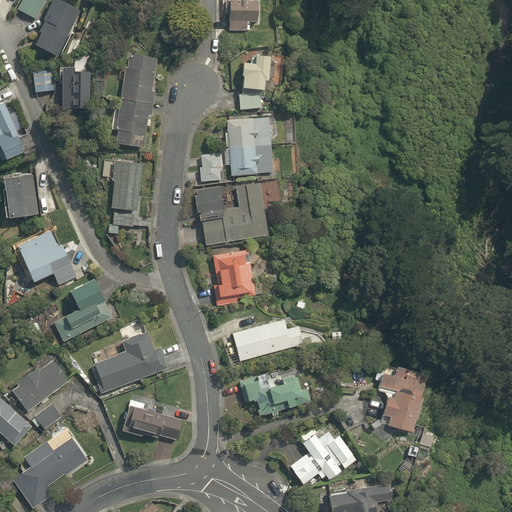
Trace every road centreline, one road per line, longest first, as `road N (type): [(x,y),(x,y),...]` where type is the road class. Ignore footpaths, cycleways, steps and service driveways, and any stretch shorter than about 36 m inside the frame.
road 1 (residential): [(175,290),(120,272),(94,247),(0,37)]
road 2 (residential): [(175,290),(167,234),(173,167),(204,54),(207,0)]
road 3 (residential): [(196,467),(208,445),(202,361),(175,290)]
road 4 (residential): [(76,511),(119,487),(196,467)]
